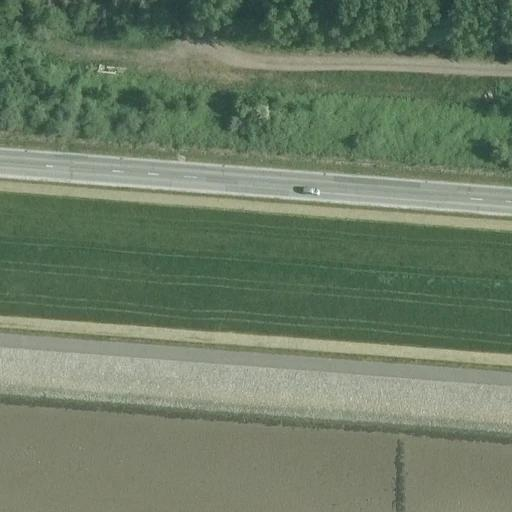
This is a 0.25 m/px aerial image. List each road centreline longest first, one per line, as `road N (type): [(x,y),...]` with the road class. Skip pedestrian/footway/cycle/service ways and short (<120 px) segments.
road 1 (tertiary): [(511,205),(0,165)]
road 2 (track): [(511,384),(0,344)]
